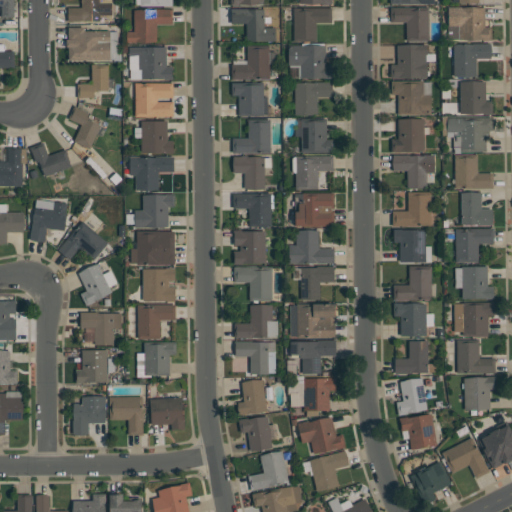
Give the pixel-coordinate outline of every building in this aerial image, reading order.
[(14,17),(13,0),(0,0),(0,6),(1,6),(1,18),(14,17)] [(81,0),(81,7),(68,8),(68,22),(112,21),(111,0),(81,0)] [(491,27),(485,27),(485,7),(448,7),(447,40),(491,41),(491,27)] [(294,41),(316,41),(316,23),(331,23),(331,8),(293,9),(294,41)] [(391,8),(390,22),(406,23),(405,40),(428,41),(429,8),(391,8)] [(126,43),(157,42),(156,25),(172,24),(172,9),(133,10),(134,31),(126,32),(126,43)] [(246,42),(275,41),(275,27),(264,28),(264,9),(231,9),(231,24),(246,23),(246,42)] [(117,31),(84,32),(83,28),(67,28),(68,61),(111,60),(110,56),(117,56),(117,31)] [(454,77),(476,77),(476,59),(491,59),(491,43),(453,44),(454,77)] [(0,67),(14,68),(14,51),(4,51),(4,45),(0,44),(0,67)] [(426,44),(397,45),(397,64),(390,65),(390,79),(427,78),(426,44)] [(288,65),(300,66),(299,78),(332,78),(332,65),(325,65),(325,46),(289,45),(288,65)] [(129,80),(172,79),(172,66),(167,66),(166,46),(129,47),(129,80)] [(269,79),(269,64),(276,64),(276,52),(269,52),(269,47),(246,47),(246,63),(231,63),(231,79),(269,79)] [(77,98),(94,97),(94,91),(108,91),(108,65),(91,65),(91,84),(77,84),(77,98)] [(295,115),(317,115),(317,98),(332,97),(332,81),(294,82),(295,115)] [(430,115),(431,82),(391,81),(391,95),(398,95),(397,114),(430,115)] [(486,101),(485,81),(459,81),(460,115),(492,115),(492,101),(486,101)] [(173,82),(134,83),(135,117),(173,116),(173,82)] [(231,96),(238,96),(238,115),(267,116),(267,97),(263,97),(264,84),(231,83),(231,96)] [(69,119),(81,125),(73,141),(89,149),(100,125),(86,119),(89,113),(75,106),(69,119)] [(492,119),(447,117),(447,132),(459,132),(459,138),(454,138),(454,150),(486,152),(487,132),(492,132),(492,119)] [(397,119),(397,139),(391,139),(391,152),(424,151),(423,119),(397,119)] [(332,152),(333,139),(326,139),(326,121),(301,120),(301,152),(332,152)] [(167,121),(141,121),(141,153),(172,154),(173,141),(167,141),(167,121)] [(270,153),(270,121),(248,121),(248,138),(232,138),(232,153),(270,153)] [(65,149),(48,155),(44,144),(32,148),(42,177),(71,167),(65,149)] [(0,186),(23,186),(22,150),(7,150),(7,162),(0,161),(0,186)] [(333,155),(295,156),(295,190),(318,189),(317,171),(333,171),(333,155)] [(407,171),(406,188),(426,189),(426,172),(434,173),(434,155),(392,155),(392,171),(407,171)] [(245,173),(244,189),(264,190),(264,167),(271,167),(271,157),(233,156),(232,173),(245,173)] [(454,188),(493,188),(493,173),(477,173),(477,156),(454,156),(454,188)] [(136,175),(135,190),(158,190),(158,171),(173,172),(174,158),(129,157),(129,175),(136,175)] [(460,225),(492,225),(492,208),(481,208),(481,192),(461,192),(460,225)] [(271,227),(270,193),(233,194),(233,208),(248,208),(249,227),(271,227)] [(135,228),(168,227),(167,207),(174,207),(174,194),(142,195),(142,210),(134,210),(135,228)] [(333,194),(304,194),(304,203),(299,203),(299,212),(294,212),(295,226),(333,226),(333,194)] [(429,226),(430,195),(408,195),(407,211),(392,211),(392,226),(429,226)] [(64,230),(67,203),(34,200),(31,241),(45,242),(46,229),(64,230)] [(0,244),(6,245),(7,232),(23,232),(24,212),(6,212),(6,204),(0,203),(0,244)] [(94,260),(108,242),(81,221),(58,250),(69,260),(79,248),(94,260)] [(493,228),(455,229),(455,263),(478,262),(477,244),(494,243),(493,228)] [(431,246),(425,246),(425,229),(393,230),(393,243),(399,243),(399,262),(431,262),(431,246)] [(289,245),(288,263),(333,264),(334,249),(318,248),(318,230),(296,230),(296,245),(289,245)] [(265,264),(265,231),(234,231),(233,249),(234,249),(234,263),(265,264)] [(136,232),(136,249),(130,249),(130,264),(175,264),(175,232),(136,232)] [(86,291),(80,293),(85,305),(112,294),(109,287),(117,284),(111,270),(102,274),(98,263),(78,272),(86,291)] [(234,267),(234,282),(249,282),(249,301),(272,300),(272,266),(234,267)] [(455,266),(454,288),(462,288),(462,298),(493,299),(493,286),(487,286),(488,267),(455,266)] [(334,267),(300,267),(301,300),(320,299),(319,282),(334,282),(334,267)] [(431,300),(431,267),(409,267),(408,285),(393,285),(393,300),(431,300)] [(142,268),(142,301),(175,301),(175,283),(174,283),(174,268),(142,268)] [(9,313),(15,313),(15,300),(0,300),(0,333),(9,334),(9,313)] [(426,303),(393,304),(394,316),(399,316),(400,337),(426,336),(426,325),(433,325),(432,314),(426,314),(426,303)] [(463,336),(488,337),(488,316),(494,316),(494,304),(454,303),(453,332),(463,332),(463,336)] [(160,339),(160,319),(175,320),(175,306),(137,305),(137,338),(160,339)] [(234,338),(277,337),(277,321),(272,321),(272,305),(250,305),(250,323),(234,324),(234,338)] [(335,338),(336,305),(297,305),(297,337),(335,338)] [(113,345),(113,328),(121,329),(121,313),(82,312),(82,328),(94,328),(94,345),(113,345)] [(427,340),(408,341),(408,358),(394,358),(395,374),(428,373),(427,340)] [(301,373),(320,373),(320,356),(335,355),(334,341),(290,342),(290,355),(301,354),(301,373)] [(249,374),(275,374),(275,342),(234,342),(234,357),(250,357),(249,374)] [(456,343),(457,374),(495,373),(495,358),(479,358),(479,342),(456,343)] [(137,376),(170,376),(169,355),(176,355),(175,343),(144,343),(144,353),(136,353),(137,376)] [(107,349),(81,350),(82,370),(76,370),(76,382),(108,382),(107,349)] [(0,383),(17,384),(17,370),(10,370),(10,351),(0,350),(0,383)] [(464,410),(490,409),(489,390),(495,389),(495,377),(463,377),(464,410)] [(336,390),(335,378),(303,378),(304,411),(330,410),(330,391),(336,390)] [(396,402),(398,415),(426,411),(422,378),(399,381),(402,401),(396,402)] [(242,380),(242,402),(238,402),(238,414),(265,413),(264,380),(242,380)] [(22,420),(22,392),(0,392),(0,435),(5,435),(5,420),(22,420)] [(72,435),(88,435),(89,423),(105,423),(105,396),(81,396),(81,404),(73,403),(72,435)] [(142,435),(143,397),(109,396),(109,419),(128,420),(127,435),(142,435)] [(182,397),(150,399),(151,424),(171,423),(171,429),(183,429),(182,397)] [(436,446),(432,414),(399,418),(401,431),(408,430),(410,449),(436,446)] [(272,448),(271,440),(276,439),(274,424),(269,425),(267,416),(238,420),(240,434),(247,433),(250,451),(272,448)] [(345,448),(342,434),(336,436),(332,416),(298,423),(302,443),(310,441),(313,454),(345,448)] [(511,458),(511,432),(509,425),(478,439),(491,468),(511,458)] [(441,452),(451,473),(469,465),(475,479),(489,472),(473,437),(441,452)] [(259,455),(263,473),(248,476),(252,491),(289,482),(281,450),(259,455)] [(349,465),(345,451),(309,459),(316,492),(338,486),(334,469),(349,465)] [(447,487),(442,464),(413,470),(420,502),(434,499),(432,490),(447,487)] [(188,511),(186,496),(192,495),(189,483),(157,489),(159,497),(151,498),(154,511),(188,511)] [(261,511),(288,511),(302,508),(298,485),(252,494),(254,507),(261,505),(261,511)] [(49,494),(36,494),(35,511),(68,511),(68,510),(49,510),(49,494)] [(105,511),(105,494),(92,494),(92,500),(72,500),(71,511),(105,511)] [(141,511),(141,500),(123,500),(122,494),(109,494),(109,511),(141,511)] [(0,511),(31,511),(32,496),(17,496),(16,511),(0,510),(0,511)] [(371,511),(365,498),(351,505),(349,499),(339,504),(336,498),(329,501),(334,511),(371,511)]
